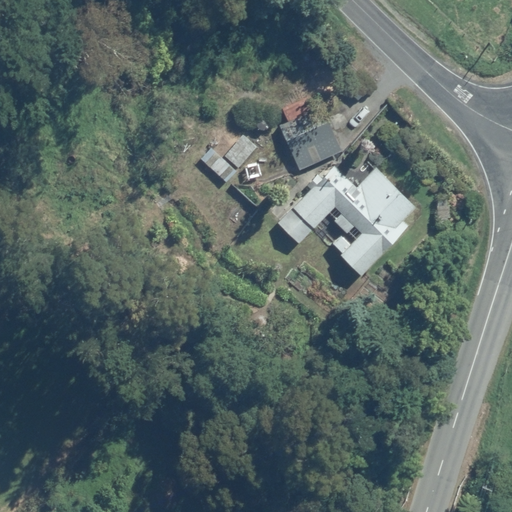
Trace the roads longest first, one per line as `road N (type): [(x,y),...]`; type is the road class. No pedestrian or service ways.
road 1 (tertiary): [(511,242),(426,511)]
road 2 (unclassified): [(352,0),(461,101),(511,129)]
